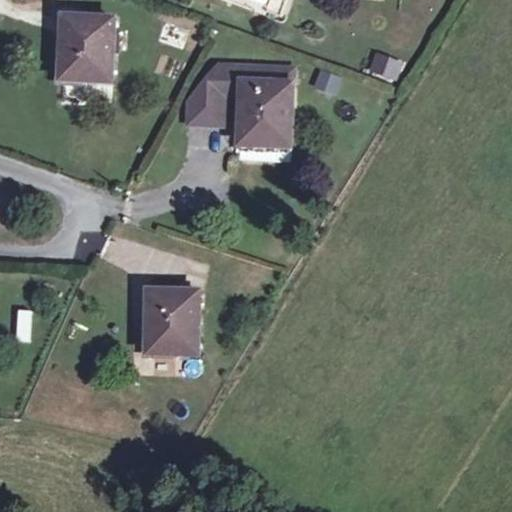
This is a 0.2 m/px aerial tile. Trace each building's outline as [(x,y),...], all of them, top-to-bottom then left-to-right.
[(265,0),(260,14),(258,18),(272,24),(281,2),(279,0),(265,0)] [(114,22),(65,20),(62,89),(111,90),(114,22)] [(393,76),(370,67),(364,82),(387,90),(393,76)] [(232,107),(231,157),(231,175),(278,175),(279,157),(282,94),(282,80),(206,78),(178,116),(177,137),(213,137),(214,107),(229,107),(232,107)] [(187,302),(137,300),(135,366),(184,368),(187,302)]
